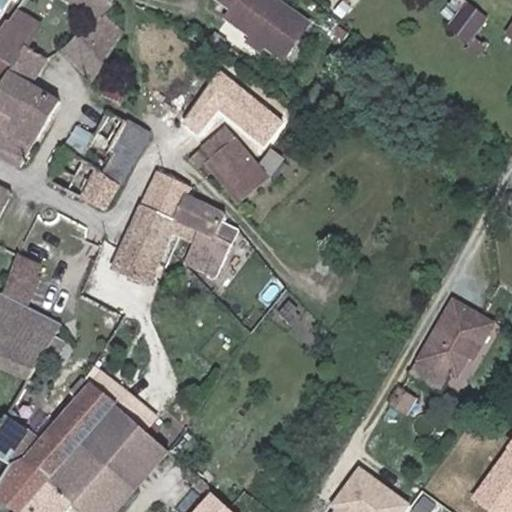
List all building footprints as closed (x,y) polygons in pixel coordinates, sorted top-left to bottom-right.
[(84,0),(105,13),(116,2),(114,0),(84,0)] [(313,24),(279,0),(224,0),(237,9),(231,18),(288,59),(313,24)] [(479,41),(492,22),(458,0),(450,0),(448,4),(461,12),(451,28),(467,38),(469,34),(476,39),(479,41)] [(126,35),(105,13),(85,32),(69,47),(100,78),(126,35)] [(0,54),(20,65),(21,65),(32,44),(38,33),(18,22),(0,53),(0,54)] [(479,41),(476,39),(470,49),(479,57),(486,46),(479,41)] [(0,103),(0,104),(25,118),(33,103),(57,116),(65,100),(40,86),(55,57),(32,44),(21,65),(0,103)] [(0,100),(20,65),(0,54),(0,100)] [(177,92),(159,82),(152,95),(169,105),(177,92)] [(84,125),(106,136),(119,111),(98,100),(84,125)] [(43,142),(57,116),(33,103),(25,118),(19,130),(43,142)] [(278,130),(258,110),(239,129),(259,149),(278,130)] [(119,111),(106,136),(93,160),(72,149),(55,181),(92,201),(104,177),(136,120),(119,111)] [(136,120),(104,177),(127,189),(159,132),(136,120)] [(35,139),(11,127),(0,121),(0,151),(23,163),(35,139)] [(106,136),(84,125),(72,149),(93,160),(106,136)] [(236,141),(226,129),(204,149),(212,161),(234,143),(236,141)] [(245,200),(269,180),(246,152),(243,154),(234,143),(212,161),(245,200)] [(153,206),(185,220),(195,200),(200,189),(168,173),(153,206)] [(127,189),(104,177),(92,201),(115,213),(127,189)] [(18,190),(0,180),(0,222),(17,191),(18,190)] [(185,220),(204,229),(208,231),(222,237),(212,261),(231,270),(249,232),(231,225),(233,218),(195,200),(185,220)] [(200,239),(204,229),(185,220),(153,206),(133,249),(123,269),(156,283),(181,230),(200,239)] [(31,377),(59,328),(63,320),(1,289),(0,291),(0,363),(1,364),(31,377)] [(496,329),(454,306),(421,367),(437,376),(441,370),(456,378),(461,381),(471,363),(476,354),(482,357),(496,329)] [(224,327),(218,324),(215,329),(221,332),(224,327)] [(59,328),(31,377),(27,383),(53,402),(84,348),(59,328)] [(482,357),(476,354),(471,363),(477,366),(482,357)] [(0,365),(0,414),(7,419),(27,383),(31,377),(1,364),(0,365)] [(456,378),(441,370),(437,376),(452,385),(456,378)] [(111,396),(108,400),(117,406),(129,391),(109,374),(97,385),(111,396)] [(111,396),(97,385),(86,377),(76,392),(83,396),(70,414),(40,455),(56,468),(76,442),(108,400),(111,396)] [(56,468),(40,455),(70,414),(53,402),(27,383),(7,419),(24,428),(10,455),(15,458),(0,487),(0,491),(27,506),(56,468)] [(158,414),(129,391),(117,406),(148,429),(158,414)] [(187,511),(213,481),(215,478),(148,429),(117,406),(108,400),(76,442),(133,483),(171,511),(187,511)] [(0,432),(0,449),(10,455),(24,428),(7,419),(0,432)] [(94,511),(111,511),(133,483),(76,442),(56,468),(27,506),(22,511),(68,511),(79,500),(94,511)] [(0,449),(0,487),(15,458),(10,455),(0,449)] [(403,511),(409,504),(357,468),(329,509),(333,511),(403,511)] [(213,481),(187,511),(232,511),(240,503),(213,481)]
